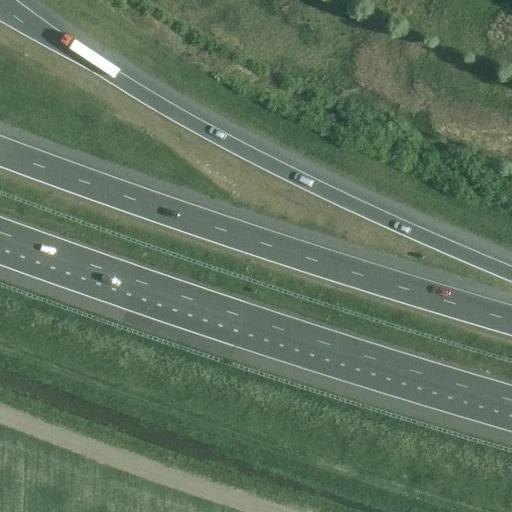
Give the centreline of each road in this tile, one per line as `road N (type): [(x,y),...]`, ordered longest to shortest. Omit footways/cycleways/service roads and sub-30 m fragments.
road 1 (motorway): [(511,274),(198,127),(0,0)]
road 2 (motorway): [(511,320),(208,225),(0,149)]
road 3 (motorway): [(0,231),(511,399)]
